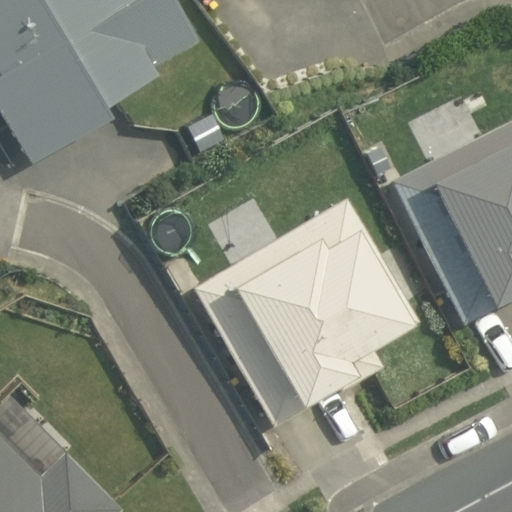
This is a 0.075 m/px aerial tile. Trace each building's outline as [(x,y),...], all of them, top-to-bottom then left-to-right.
[(147,64),(190,38),(168,0),(0,0),(0,120),(23,161),(102,113),(97,103),(151,70),(147,64)] [(511,113),(383,177),(456,323),(511,294),(511,113)] [(412,318),(338,193),(186,285),(266,424),(331,386),(333,389),(377,363),(365,345),(412,318)] [(189,235),(169,199),(133,219),(153,255),(189,235)] [(0,511),(109,511),(115,507),(57,450),(59,448),(1,390),(0,391),(0,511)]
